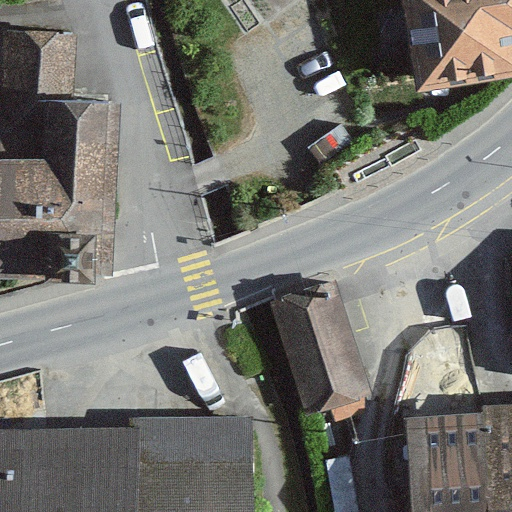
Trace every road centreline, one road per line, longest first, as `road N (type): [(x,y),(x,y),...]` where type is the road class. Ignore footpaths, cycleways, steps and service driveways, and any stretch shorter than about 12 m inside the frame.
road 1 (tertiary): [(511,136),(437,188),(353,231),(180,294)]
road 2 (residential): [(180,294),(110,0)]
road 3 (unknown): [(424,237),(436,386),(435,511)]
road 4 (tertiary): [(180,294),(0,345)]
